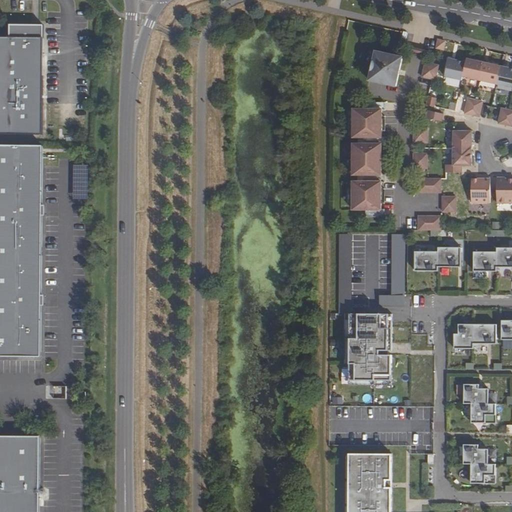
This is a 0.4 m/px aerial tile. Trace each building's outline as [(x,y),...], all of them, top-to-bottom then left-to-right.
[(0,134),(42,135),(43,25),(9,25),(9,37),(0,37),(0,134)] [(436,48),(444,50),(445,41),(438,40),(436,48)] [(369,81),(396,87),(402,58),(375,52),(369,81)] [(445,77),(462,80),(463,77),(466,63),(449,59),(445,77)] [(463,77),(480,80),(484,63),(467,59),(466,63),(463,77)] [(429,63),(426,78),(432,79),(435,80),(439,66),(433,64),(429,63)] [(480,80),(497,84),(501,67),(484,63),(480,80)] [(497,84),(511,87),(511,68),(501,67),(497,84)] [(434,107),(435,99),(428,97),(426,105),(434,107)] [(465,114),(472,115),(475,100),(468,99),(465,114)] [(472,115),(479,117),(483,102),(475,100),(472,115)] [(498,124),(506,125),(509,110),(502,109),(499,121),(498,124)] [(443,114),(428,111),(426,118),(441,122),(443,114)] [(353,141),(382,141),(382,113),(353,113),(353,141)] [(421,143),(427,143),(427,128),(426,128),(412,128),(412,143),(421,143)] [(454,148),(474,149),(474,132),(454,131),(454,148)] [(43,176),(43,146),(32,146),(0,145),(0,356),(41,357),(43,176)] [(353,175),(381,176),(382,147),(353,147),(353,175)] [(446,173),(462,173),(462,166),(474,166),(474,149),(454,148),(453,165),(446,165),(446,173)] [(419,169),(427,169),(427,154),(421,154),(412,154),(412,169),(419,169)] [(474,205),(490,205),(490,178),(482,178),(482,179),(474,179),(474,205)] [(497,205),(511,204),(511,179),(505,179),(505,178),(497,178),(497,181),(497,205)] [(419,193),(441,193),(441,179),(419,179),(419,193)] [(353,210),(381,210),(381,182),(353,182),(353,210)] [(443,197),(443,212),(445,212),(456,212),(456,197),(443,197)] [(419,230),(441,230),(441,216),(419,216),(419,230)] [(337,314),(350,314),(351,234),(338,234),(337,314)] [(380,306),(405,306),(405,235),(393,234),(392,296),(380,296),(380,306)] [(438,267),(461,267),(462,248),(438,247),(438,252),(438,267)] [(497,267),(511,267),(511,248),(497,248),(497,252),(497,267)] [(438,267),(438,252),(415,252),(415,271),(438,271),(438,267)] [(497,267),(497,252),(474,252),(473,272),(497,272),(497,267)] [(350,381),(392,381),(392,314),(350,314),(350,381)] [(502,340),(511,340),(511,320),(502,321),(502,340)] [(497,345),(497,325),(459,324),(459,334),(455,334),(454,349),(473,349),(474,345),(497,345)] [(472,404),(488,404),(488,389),(479,389),(479,385),(464,385),(464,404),(472,404)] [(472,423),(496,424),(496,404),(488,404),(472,404),(472,423)] [(0,511),(39,511),(40,437),(0,436),(0,511)] [(471,464),(488,464),(488,449),(478,449),(478,445),(463,445),(463,464),(471,464)] [(390,511),(391,455),(348,454),(347,511),(390,511)] [(471,484),(495,484),(496,464),(488,464),(471,464),(471,484)]
